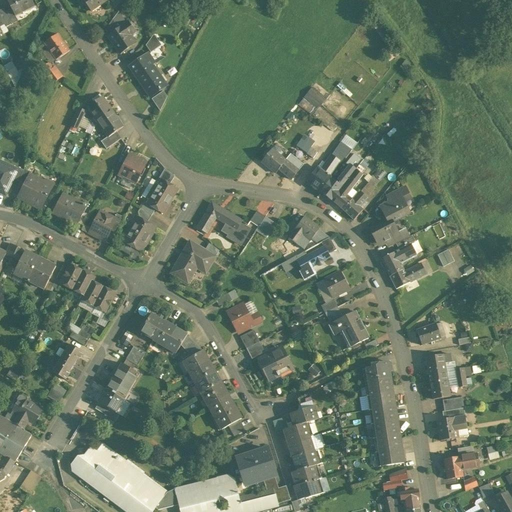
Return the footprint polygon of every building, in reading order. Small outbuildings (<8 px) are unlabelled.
[(31,0),(6,0),(7,0),(12,9),(5,12),(12,25),(18,22),(15,16),(35,6),(31,0)] [(83,0),(91,12),(107,0),(83,0)] [(5,12),(4,9),(0,10),(0,14),(2,19),(5,25),(6,27),(12,25),(5,12)] [(119,12),(105,30),(109,35),(126,23),(119,13),(119,12)] [(109,35),(108,36),(121,54),(136,44),(130,36),(135,33),(128,22),(126,23),(109,35)] [(58,34),(45,44),(56,60),(70,51),(58,34)] [(154,35),(146,46),(151,53),(161,46),(154,35)] [(56,60),(45,44),(39,47),(49,63),(50,64),(56,60)] [(153,66),(156,64),(148,54),(129,67),(137,78),(138,76),(153,66)] [(11,79),(20,74),(12,61),(4,66),(11,79)] [(63,77),(55,66),(53,68),(50,64),(49,63),(43,68),(54,83),(63,77)] [(153,66),(138,76),(147,89),(145,90),(150,97),(162,89),(161,88),(166,84),(153,66)] [(326,99),(312,88),(299,105),(312,116),(321,104),(326,99)] [(163,91),(152,100),(160,111),(167,97),(163,91)] [(114,115),(102,97),(88,107),(100,125),(114,115)] [(86,111),(79,108),(71,127),(78,130),(86,111)] [(114,115),(100,125),(109,137),(116,132),(123,127),(114,115)] [(109,137),(101,142),(107,149),(121,139),(116,132),(109,137)] [(306,139),(314,144),(318,138),(310,133),(306,139)] [(306,139),(303,136),(296,146),(307,154),(311,148),(314,144),(306,139)] [(98,156),(104,146),(96,141),(90,151),(98,156)] [(317,153),(311,148),(307,154),(313,159),(317,153)] [(286,161),(272,150),(272,149),(262,162),(262,163),(263,162),(276,173),(275,173),(276,174),(279,170),(286,161)] [(344,157),(335,151),(331,156),(339,162),(338,162),(340,163),(344,157)] [(139,164),(141,159),(131,153),(128,159),(139,164)] [(364,160),(357,154),(353,159),(359,165),(364,160)] [(324,167),(321,171),(318,169),(308,183),(321,192),(331,178),(328,176),(338,162),(339,162),(331,156),(324,167)] [(139,164),(128,159),(120,175),(136,183),(147,161),(141,159),(139,164)] [(359,165),(353,159),(348,165),(350,166),(350,165),(356,170),(359,165)] [(414,160),(409,165),(410,166),(406,170),(409,172),(412,168),(417,162),(414,160)] [(17,170),(0,161),(0,192),(5,195),(13,179),(17,170)] [(292,165),(286,161),(279,170),(291,180),(292,180),(299,171),(298,171),(300,169),(293,163),(292,165)] [(331,178),(321,192),(332,201),(342,187),(356,170),(350,165),(350,166),(336,183),(331,178)] [(366,170),(359,165),(356,170),(363,175),(366,170)] [(24,171),(18,168),(17,170),(13,179),(19,181),(24,171)] [(24,171),(19,181),(25,184),(30,174),(31,175),(32,173),(25,169),(24,171)] [(175,177),(165,169),(157,182),(160,184),(162,180),(170,185),(175,177)] [(342,187),(332,201),(343,210),(352,200),(347,196),(363,175),(356,170),(342,187)] [(371,170),(363,178),(368,182),(373,176),(375,174),(371,170)] [(31,175),(30,174),(25,184),(18,198),(31,205),(32,204),(41,209),(54,185),(46,181),(45,182),(31,175)] [(373,176),(368,182),(374,188),(379,182),(373,176)] [(170,185),(162,180),(160,184),(157,182),(152,191),(169,201),(172,196),(174,195),(178,190),(170,185)] [(405,186),(389,195),(393,193),(396,200),(401,197),(401,198),(409,194),(405,186)] [(169,201),(152,191),(147,199),(150,201),(147,204),(156,209),(163,214),(167,208),(166,206),(169,201)] [(353,201),(352,200),(343,210),(354,220),(363,210),(359,207),(367,198),(360,192),(353,201)] [(84,205),(63,194),(53,213),(77,226),(78,224),(84,213),(87,207),(86,206),(86,205),(84,204),(84,205)] [(166,206),(167,208),(174,195),(172,196),(169,201),(166,206)] [(396,200),(383,206),(390,219),(392,222),(409,213),(401,198),(401,197),(396,200)] [(156,209),(147,204),(150,201),(147,199),(141,210),(151,216),(152,216),(156,209)] [(242,222),(212,204),(198,228),(207,234),(216,218),(225,223),(233,228),(228,238),(240,245),(249,229),(241,224),(242,222)] [(141,210),(140,209),(138,213),(139,217),(139,218),(147,223),(151,216),(141,210)] [(266,217),(257,211),(250,221),(259,227),(266,217)] [(114,219),(100,212),(89,234),(94,236),(97,231),(108,236),(111,231),(116,220),(114,219)] [(89,215),(84,213),(78,224),(84,227),(89,215)] [(116,220),(111,231),(116,234),(124,218),(117,214),(114,219),(116,220)] [(276,224),(266,217),(259,227),(269,234),(276,224)] [(305,217),(289,238),(300,247),(303,249),(303,248),(309,240),(310,241),(312,240),(319,230),(320,228),(305,217)] [(147,223),(139,218),(137,220),(137,221),(133,222),(129,229),(147,239),(155,227),(147,223)] [(390,219),(372,228),(380,244),(386,242),(398,235),(398,234),(392,222),(390,219)] [(220,233),(228,238),(233,228),(225,223),(220,233)] [(147,239),(129,229),(125,235),(126,240),(126,239),(124,242),(126,243),(123,248),(124,251),(131,255),(132,254),(135,248),(140,251),(147,239)] [(330,238),(319,230),(312,240),(318,244),(321,243),(330,238)] [(405,230),(398,234),(398,235),(386,242),(389,248),(396,244),(409,237),(405,230)] [(97,231),(94,236),(105,242),(108,236),(97,231)] [(5,241),(17,239),(16,232),(4,234),(5,241)] [(412,236),(409,237),(396,244),(399,250),(409,245),(415,242),(412,236)] [(284,245),(293,252),(300,247),(289,238),(284,245)] [(336,250),(330,238),(321,243),(324,248),(325,247),(329,254),(336,250)] [(205,250),(190,242),(171,273),(188,283),(186,282),(195,267),(206,274),(216,257),(213,256),(214,255),(205,250)] [(16,247),(11,244),(6,254),(4,258),(10,261),(11,259),(16,247)] [(219,251),(209,244),(205,250),(214,255),(213,256),(216,257),(219,251)] [(387,256),(388,256),(381,259),(390,277),(404,270),(401,264),(416,257),(409,245),(399,250),(394,252),(395,253),(388,256),(388,255),(387,256)] [(22,249),(16,247),(11,259),(16,261),(21,250),(22,249)] [(303,249),(300,247),(293,252),(296,257),(305,252),(306,251),(303,248),(303,249)] [(308,257),(305,252),(296,257),(295,257),(299,264),(303,271),(301,272),(305,280),(315,274),(312,267),(317,265),(318,265),(319,266),(321,266),(322,265),(323,264),(323,263),(323,261),(330,257),(329,254),(325,247),(324,248),(308,257)] [(140,251),(135,248),(132,254),(140,258),(143,254),(140,252),(140,251)] [(19,263),(25,251),(21,250),(16,261),(19,263)] [(448,250),(438,256),(443,267),(454,262),(448,250)] [(19,263),(14,274),(28,281),(40,259),(25,251),(19,263)] [(293,252),(273,263),(276,268),(281,265),(295,257),(296,257),(293,252)] [(295,257),(281,265),(285,272),(299,264),(295,257)] [(56,267),(40,259),(28,281),(45,289),(49,282),(56,267)] [(421,264),(405,272),(404,270),(390,277),(396,290),(426,275),(421,264)] [(82,272),(71,266),(71,265),(65,276),(61,284),(62,284),(73,290),(83,271),(82,271),(82,272)] [(83,271),(73,290),(84,296),(92,282),(94,278),(94,277),(94,278),(83,272),(83,271)] [(341,272),(316,285),(326,304),(333,300),(332,299),(333,298),(332,297),(349,288),(349,290),(350,289),(341,272)] [(54,284),(52,288),(58,291),(62,284),(61,284),(65,276),(60,273),(54,284)] [(54,284),(49,282),(45,289),(43,293),(48,296),(52,288),(54,284)] [(92,282),(84,296),(79,306),(91,312),(94,307),(103,288),(92,282)] [(115,294),(104,288),(103,288),(94,307),(94,306),(105,312),(106,313),(109,305),(115,294)] [(216,290),(211,297),(216,300),(220,293),(216,290)] [(228,294),(216,300),(220,308),(232,301),(228,294)] [(326,304),(322,306),(326,313),(337,307),(334,300),(326,304)] [(109,305),(106,313),(105,312),(102,319),(108,323),(116,309),(109,305)] [(255,326),(244,305),(228,313),(236,329),(245,325),(248,330),(255,326)] [(337,307),(326,313),(331,324),(343,318),(337,307)] [(331,324),(330,325),(335,336),(343,332),(351,348),(369,339),(355,312),(343,318),(331,324)] [(164,322),(152,314),(140,333),(153,341),(164,322)] [(48,323),(37,318),(31,328),(42,334),(48,323)] [(177,329),(164,322),(153,341),(165,348),(177,329)] [(91,334),(95,329),(86,324),(83,329),(91,334)] [(436,324),(417,330),(422,346),(441,339),(436,324)] [(239,335),(248,330),(245,325),(236,329),(239,335)] [(78,335),(81,330),(76,327),(73,332),(78,335)] [(187,335),(177,329),(165,348),(176,354),(181,345),(187,336),(187,335)] [(91,336),(81,330),(78,335),(88,341),(91,336)] [(254,330),(240,337),(247,349),(260,342),(254,330)] [(78,335),(73,332),(70,337),(85,347),(88,341),(78,335)] [(193,341),(187,336),(181,345),(185,349),(193,341)] [(376,340),(365,345),(368,351),(379,345),(376,340)] [(193,341),(185,349),(189,353),(197,345),(193,341)] [(83,353),(65,342),(63,346),(67,348),(61,358),(74,367),(83,353)] [(260,342),(247,349),(252,360),(265,353),(260,342)] [(197,345),(189,353),(192,357),(203,351),(197,345)] [(145,353),(134,346),(131,352),(133,353),(142,358),(145,353)] [(282,348),(259,359),(268,378),(277,373),(278,377),(280,376),(280,375),(292,369),(282,348)] [(192,357),(184,362),(190,373),(209,362),(203,351),(192,357)] [(142,358),(133,353),(131,352),(127,359),(138,366),(142,358)] [(443,355),(426,358),(428,366),(444,364),(444,361),(443,355)] [(74,367),(61,358),(54,369),(50,366),(48,369),(66,381),(74,367)] [(138,366),(127,359),(124,365),(136,372),(139,367),(138,366)] [(444,361),(444,364),(447,380),(457,379),(455,370),(453,359),(449,360),(444,361)] [(374,360),(361,367),(362,371),(363,371),(363,370),(376,368),(376,366),(374,360)] [(209,362),(190,373),(196,383),(215,373),(209,362)] [(389,363),(380,364),(379,365),(376,366),(376,368),(363,370),(363,371),(365,382),(367,382),(390,378),(389,372),(390,372),(391,371),(390,363),(389,363)] [(124,365),(122,364),(106,390),(106,389),(125,400),(140,374),(136,372),(124,365)] [(444,364),(428,366),(431,383),(447,380),(444,364)] [(24,371),(14,365),(8,375),(18,381),(24,371)] [(315,365),(310,367),(315,375),(320,372),(315,365)] [(463,368),(465,377),(472,376),(470,367),(463,368)] [(463,368),(455,370),(457,379),(465,377),(463,368)] [(215,373),(196,383),(202,394),(221,383),(215,373)] [(465,377),(457,379),(458,388),(467,386),(465,377)] [(390,378),(367,382),(368,387),(366,387),(368,396),(393,392),(390,378)] [(457,379),(447,380),(449,389),(458,388),(457,379)] [(447,380),(431,383),(434,400),(450,397),(449,389),(447,380)] [(53,390),(63,396),(67,389),(57,383),(53,390)] [(221,383),(202,394),(209,406),(228,396),(221,383)] [(125,400),(106,389),(106,390),(104,394),(99,402),(100,403),(111,410),(117,413),(125,400)] [(63,396),(53,390),(49,397),(59,403),(63,396)] [(393,392),(368,396),(369,406),(371,406),(372,410),(395,406),(393,392)] [(303,411),(291,414),(295,427),(307,423),(318,419),(309,393),(298,399),(299,405),(301,405),(303,411)] [(23,395),(20,396),(17,400),(18,404),(11,415),(17,419),(14,423),(24,429),(29,420),(31,422),(33,419),(36,421),(43,411),(28,402),(27,398),(23,395)] [(228,396),(209,406),(222,430),(229,427),(240,420),(241,419),(228,396)] [(462,397),(443,401),(444,412),(464,409),(462,397)] [(111,410),(100,403),(96,410),(107,416),(111,410)] [(395,406),(372,410),(372,415),(371,415),(372,424),(397,421),(395,406)] [(444,412),(443,412),(444,420),(455,418),(465,416),(464,409),(444,412)] [(111,410),(107,416),(113,420),(117,413),(111,410)] [(32,435),(0,415),(0,453),(5,457),(15,463),(15,464),(32,435)] [(465,416),(455,418),(457,431),(467,429),(465,416)] [(284,418),(273,422),(276,432),(288,428),(284,418)] [(444,420),(437,421),(441,441),(458,438),(457,431),(455,418),(444,420)] [(240,420),(229,427),(235,437),(246,431),(240,420)] [(397,421),(372,424),(374,434),(375,434),(376,438),(399,435),(397,421)] [(295,427),(284,430),(289,444),(313,436),(310,427),(308,428),(307,423),(295,427)] [(341,427),(323,432),(326,441),(344,436),(341,427)] [(467,429),(457,431),(458,438),(469,436),(467,429)] [(399,435),(376,438),(377,443),(375,443),(377,453),(401,449),(399,435)] [(313,436),(289,444),(293,458),(316,450),(314,446),(316,445),(313,436)] [(145,473),(128,460),(127,462),(103,444),(97,452),(91,447),(85,455),(78,457),(71,465),(72,472),(125,511),(152,511),(155,509),(168,492),(144,474),(145,473)] [(497,445),(486,447),(489,460),(500,457),(497,445)] [(472,447),(458,449),(459,457),(460,457),(474,455),(472,447)] [(261,452),(250,456),(249,455),(237,459),(240,470),(242,470),(246,482),(265,476),(266,479),(277,476),(268,449),(261,451),(261,452)] [(401,449),(377,453),(378,462),(380,462),(380,467),(377,467),(378,467),(404,463),(401,449)] [(316,450),(293,458),(297,471),(315,466),(320,464),(318,460),(320,459),(317,450),(316,450)] [(459,457),(444,460),(447,480),(463,477),(462,468),(478,465),(476,454),(474,455),(460,457),(459,457)] [(0,456),(0,481),(5,479),(15,464),(15,463),(5,457),(2,461),(0,456)] [(315,466),(297,471),(293,473),(297,486),(319,479),(321,479),(318,470),(316,470),(315,466)] [(406,469),(389,475),(390,482),(401,480),(401,481),(408,480),(406,469)] [(42,478),(32,471),(20,488),(31,495),(42,478)] [(205,488),(177,495),(176,495),(179,506),(180,511),(242,511),(242,510),(242,509),(239,499),(240,499),(235,480),(228,475),(217,478),(213,485),(205,487),(205,488)] [(213,485),(217,478),(175,489),(177,495),(205,488),(205,487),(213,485)] [(240,499),(239,499),(242,509),(242,510),(242,511),(259,511),(275,508),(277,505),(291,500),(286,486),(279,489),(275,478),(264,482),(267,492),(240,499)] [(474,478),(464,480),(465,491),(478,486),(474,478)] [(319,479),(297,486),(295,487),(299,500),(305,498),(306,499),(322,494),(320,489),(322,488),(319,479)] [(390,482),(387,483),(387,484),(383,485),(384,490),(402,487),(401,481),(401,480),(390,482)] [(490,483),(479,488),(483,499),(494,494),(490,483)] [(42,499),(46,492),(39,488),(32,501),(44,507),(47,501),(42,499)] [(410,488),(399,490),(401,504),(404,503),(404,506),(405,511),(421,509),(419,498),(420,498),(418,490),(411,491),(410,488)] [(175,489),(168,492),(155,509),(158,511),(179,506),(176,495),(177,495),(175,489)] [(496,499),(507,493),(504,489),(494,494),(496,499)] [(511,511),(511,502),(507,493),(496,499),(502,511),(511,511)] [(391,497),(382,499),(385,511),(402,511),(405,511),(404,506),(394,509),(391,497)] [(297,501),(291,502),(294,511),(298,511),(301,511),(297,501)] [(489,511),(483,501),(478,505),(482,511),(489,511)]
